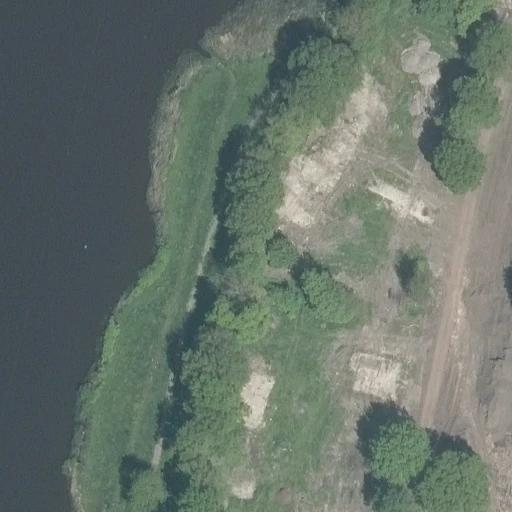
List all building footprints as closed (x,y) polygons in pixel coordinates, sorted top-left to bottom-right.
[(327,203),(280,184),(276,195),(311,209),(307,219),(319,224),(327,203)] [(268,230),(301,243),(306,230),(273,217),(268,230)] [(307,230),(303,243),(314,247),(319,234),(307,230)] [(367,333),(397,336),(398,323),(369,320),(367,333)] [(257,426),(279,365),(237,349),(215,410),(257,426)] [(389,373),(392,361),(358,353),(355,365),(389,373)] [(381,415),(384,402),(348,393),(345,406),(381,415)] [(507,456),(509,441),(464,434),(462,450),(507,456)] [(471,511),(511,511),(511,501),(472,499),(471,511)]
